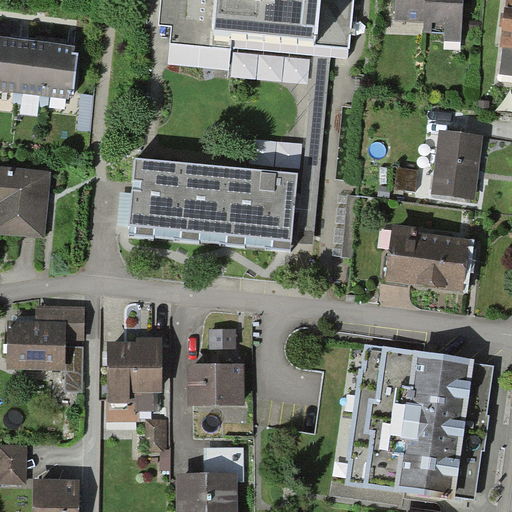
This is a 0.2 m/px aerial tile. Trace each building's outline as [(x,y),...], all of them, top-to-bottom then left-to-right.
[(173,25),(171,41),(212,46),(214,33),(316,45),(331,46),(349,48),(354,0),(161,0),(159,24),(173,25)] [(397,0),(397,26),(428,27),(428,38),(463,40),(465,0),(397,0)] [(511,0),(504,0),(497,85),(511,86),(511,0)] [(0,96),(72,103),(76,52),(59,50),(32,48),(5,46),(0,45),(0,96)] [(331,46),(316,45),(302,174),(296,241),(313,244),(331,46)] [(441,132),(433,196),(476,201),(484,137),(441,132)] [(139,161),(132,237),(295,252),(296,241),(302,174),(139,161)] [(0,231),(42,236),(48,175),(0,170),(0,231)] [(393,228),(387,282),(464,291),(470,237),(393,228)] [(8,329),(9,376),(67,374),(66,341),(83,341),(82,312),(37,313),(37,328),(8,329)] [(214,347),(238,350),(240,332),(216,329),(214,347)] [(108,351),(109,424),(142,423),(141,399),(163,398),(162,343),(137,344),(137,350),(108,351)] [(368,349),(348,483),(475,502),(495,368),(479,366),(368,349)] [(190,373),(191,414),(246,412),(244,371),(190,373)] [(147,421),(147,452),(169,452),(169,421),(147,421)] [(0,447),(0,485),(27,486),(27,448),(0,447)] [(175,479),(175,511),(238,511),(239,479),(175,479)] [(79,511),(79,487),(34,487),(34,511),(79,511)]
